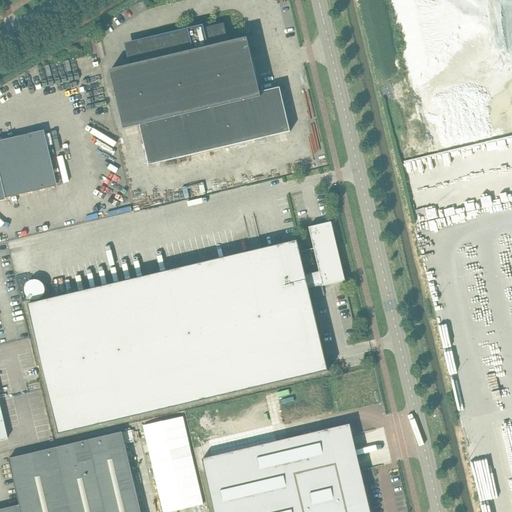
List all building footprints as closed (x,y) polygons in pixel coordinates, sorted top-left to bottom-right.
[(140,63),(228,42),(224,23),(204,28),(204,24),(183,29),(183,30),(187,29),(187,32),(135,44),(140,63)] [(248,37),(228,42),(140,63),(111,70),(125,129),(140,125),(139,121),(261,92),(248,37)] [(280,87),(261,92),(139,121),(140,125),(149,165),(290,131),(280,87)] [(42,131),(0,140),(0,179),(4,198),(55,186),(42,131)] [(306,275),(298,240),(28,304),(59,434),(328,371),(309,288),(323,285),(323,286),(345,281),(331,222),(309,227),(320,272),(306,275)] [(192,414),(199,444),(268,428),(260,398),(192,414)] [(343,489),(329,428),(202,458),(214,511),(369,511),(368,508),(366,502),(364,496),(362,491),(360,485),(353,487),(353,489),(349,490),(349,487),(343,489)] [(9,458),(20,505),(21,511),(140,511),(122,432),(9,458)] [(184,478),(187,489),(201,486),(198,474),(184,478)]
